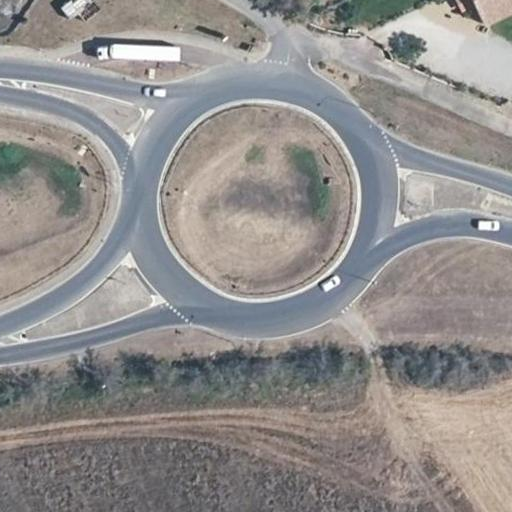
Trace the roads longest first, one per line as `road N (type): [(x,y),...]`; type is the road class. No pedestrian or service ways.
road 1 (secondary): [(0,353),(166,309),(214,308)]
road 2 (unknown): [(326,296),(356,511)]
road 3 (unclassified): [(192,101),(0,67)]
road 4 (unclassified): [(0,91),(86,111),(131,158),(141,191)]
road 5 (secondary): [(142,217),(87,285),(0,330)]
road 6 (secondary): [(354,268),(405,232),(438,221),(511,232)]
road 7 (secondary): [(511,192),(407,162),(356,131)]
road 8 (secondary): [(214,308),(252,316),(291,312),(326,296),(354,268)]
road 9 (secondary): [(354,268),(377,200),(356,131)]
road 10 (secondary): [(142,217),(166,272),(214,308)]
